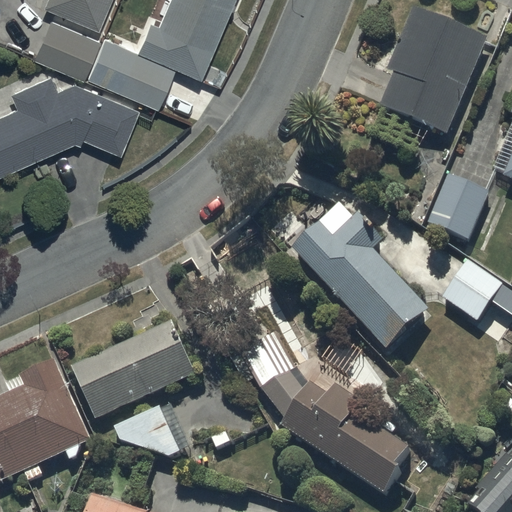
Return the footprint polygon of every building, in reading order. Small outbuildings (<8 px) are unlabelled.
[(50,0),(46,9),(100,32),(112,0),(50,0)] [(140,55),(202,81),(236,0),(172,0),(160,29),(153,26),(140,55)] [(381,104),(448,132),(488,36),(414,6),(388,68),(395,71),(381,104)] [(52,23),(35,61),(85,82),(101,44),(52,23)] [(176,72),(107,42),(90,81),(159,111),(176,72)] [(84,141),(121,157),(140,114),(76,87),(59,94),(52,80),(13,96),(20,111),(0,120),(0,178),(76,145),(82,147),(84,141)] [(489,191),(449,174),(429,222),(469,239),(489,191)] [(292,246),(388,348),(430,308),(373,249),(384,238),(358,211),(333,235),(319,221),(292,246)] [(468,260),(443,297),(478,320),(503,283),(468,260)] [(511,291),(504,286),(493,302),(511,314),(511,291)] [(73,365),(97,418),(196,373),(172,320),(73,365)] [(283,424),(384,492),(401,466),(397,463),(409,445),(356,410),(362,401),(335,383),(328,393),(311,381),(310,384),(297,367),(277,332),(240,353),(261,387),(286,419),(283,424)] [(0,480),(91,439),(55,359),(20,374),(25,385),(0,396),(0,480)] [(170,402),(115,427),(121,439),(169,456),(191,446),(170,402)] [(213,437),(217,447),(231,441),(227,431),(213,437)] [(511,511),(511,453),(511,455),(508,452),(477,487),(480,490),(469,504),(477,511),(511,511)] [(148,511),(93,494),(87,511),(148,511)]
